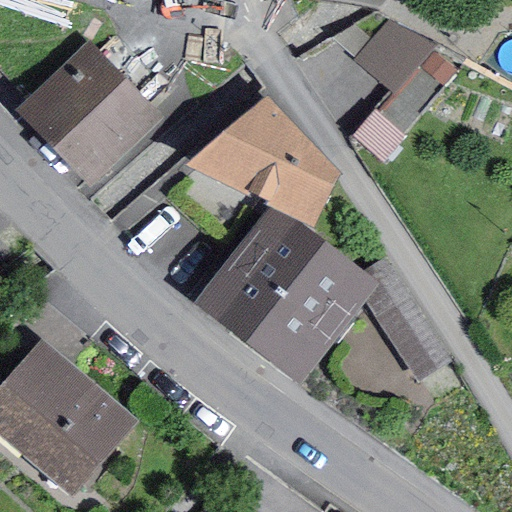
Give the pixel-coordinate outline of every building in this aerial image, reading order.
[(352,63),(378,85),(349,121),(358,128),(347,141),(378,166),(458,71),(434,51),(436,48),(387,21),(352,63)] [(87,198),(157,121),(84,45),(10,119),(87,198)] [(239,248),(263,217),(311,241),(337,189),(259,103),(176,179),(239,248)] [(297,397),(365,308),(416,384),(451,361),(385,261),(359,278),(311,241),(263,217),(239,248),(188,315),(297,397)] [(0,452),(67,509),(136,428),(36,345),(0,388),(0,452)]
